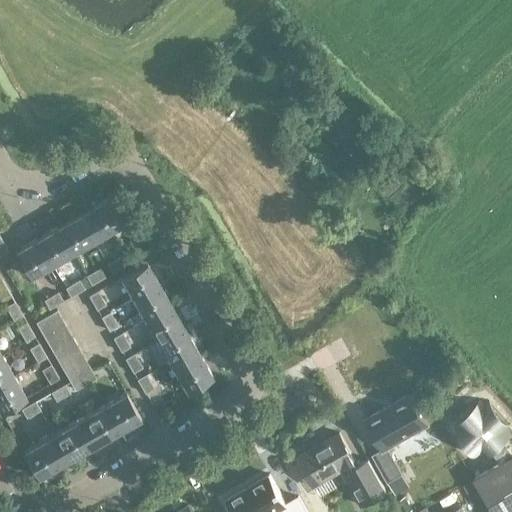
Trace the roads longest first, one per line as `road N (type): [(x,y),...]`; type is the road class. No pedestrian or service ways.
road 1 (residential): [(170,446),(237,409),(248,397),(252,367),(136,169),(116,158),(94,161),(36,193),(0,168)]
road 2 (residential): [(170,446),(83,304)]
road 3 (residential): [(63,511),(170,446)]
